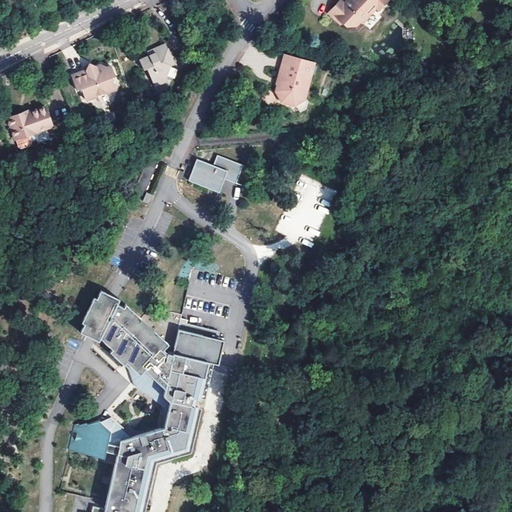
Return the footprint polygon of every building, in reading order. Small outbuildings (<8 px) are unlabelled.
[(350,0),(344,7),(341,4),(332,13),(343,23),(344,22),(345,23),(350,27),(357,27),(361,22),(363,24),(376,9),(379,10),(387,0),(350,0)] [(343,23),(332,13),(331,15),(343,26),(345,23),(344,22),(343,23)] [(164,44),(153,50),(154,53),(148,56),(139,60),(143,69),(146,68),(154,87),(167,81),(166,78),(171,65),(174,64),(164,44)] [(278,93),(285,103),(298,106),(298,105),(307,100),(307,98),(316,64),(286,56),(283,70),(286,71),(282,83),(282,86),(280,85),(278,93)] [(85,71),(71,76),(76,92),(81,90),(83,95),(85,101),(96,97),(95,95),(103,93),(104,94),(115,91),(112,79),(114,78),(111,68),(108,69),(100,65),(95,67),(88,64),(85,71)] [(310,103),(307,98),(307,100),(298,105),(298,106),(302,114),(309,110),(310,103)] [(46,107),(30,113),(21,117),(20,114),(7,118),(16,140),(19,148),(21,149),(30,146),(31,143),(28,135),(52,127),(46,107)] [(196,160),(188,182),(218,193),(224,180),(235,184),(242,166),(217,156),(213,166),(196,160)] [(158,162),(148,157),(133,194),(143,197),(158,162)] [(148,203),(151,194),(146,192),(142,201),(148,203)] [(274,252),(289,244),(286,238),(271,246),(274,252)] [(112,350),(138,322),(140,319),(126,306),(124,309),(114,321),(107,315),(116,303),(117,304),(121,299),(113,293),(105,287),(99,294),(96,292),(83,318),(86,320),(82,328),(90,335),(98,342),(100,340),(112,350)] [(208,363),(214,364),(217,365),(233,300),(213,289),(211,298),(205,297),(204,301),(200,301),(201,296),(198,293),(186,297),(173,353),(167,351),(167,354),(163,350),(165,347),(151,334),(138,322),(112,350),(109,353),(124,366),(126,363),(141,377),(139,386),(147,390),(155,395),(162,402),(168,409),(172,412),(169,427),(163,429),(130,439),(120,429),(122,427),(116,422),(108,430),(103,425),(98,421),(87,425),(86,424),(80,426),(80,424),(74,426),(69,451),(103,459),(104,453),(117,456),(124,458),(113,505),(105,503),(104,511),(92,508),(91,511),(141,511),(153,463),(187,452),(197,409),(193,407),(195,399),(199,400),(208,363)] [(117,304),(116,303),(107,315),(114,321),(124,309),(117,304)] [(154,332),(151,334),(165,347),(168,344),(154,332)] [(208,363),(199,400),(205,401),(214,364),(208,363)] [(168,409),(163,429),(169,427),(172,412),(168,409)] [(108,430),(116,422),(111,417),(103,425),(108,430)] [(153,463),(141,511),(145,511),(156,467),(186,457),(187,452),(153,463)] [(117,456),(105,503),(113,505),(124,458),(117,456)]
